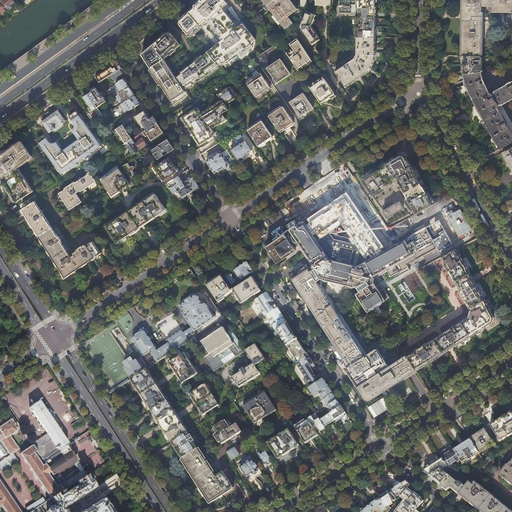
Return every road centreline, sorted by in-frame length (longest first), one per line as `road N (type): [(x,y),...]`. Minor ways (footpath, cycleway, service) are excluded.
road 1 (residential): [(230,217),(380,445)]
road 2 (residential): [(230,217),(419,93)]
road 3 (primary): [(173,511),(59,334)]
road 4 (residential): [(59,334),(230,217)]
road 5 (residential): [(117,44),(230,217)]
road 6 (primary): [(48,342),(156,511)]
road 7 (primary): [(0,116),(158,0)]
road 8 (primary): [(140,0),(0,102)]
road 9 (tertiary): [(501,241),(419,93)]
road 10 (tertiary): [(380,445),(511,359)]
road 11 (primary): [(125,0),(0,88)]
road 12 (primary): [(0,130),(117,44)]
road 13 (tertiary): [(276,511),(380,445)]
